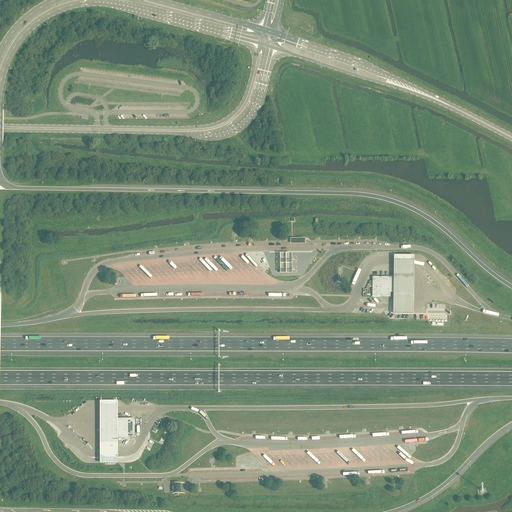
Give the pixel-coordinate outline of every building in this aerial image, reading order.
[(293,253),(281,253),(281,273),(293,273),(293,253)] [(415,255),(395,255),(394,314),(414,315),(415,255)] [(395,292),(395,277),(373,277),(373,296),(380,297),(390,297),(390,292),(395,292)] [(100,404),(100,466),(118,466),(118,404),(100,404)] [(134,439),(134,419),(117,419),(117,439),(134,439)] [(407,456),(408,454),(399,445),(394,449),(401,456),(404,454),(407,456)] [(352,461),(353,459),(344,450),(342,452),(352,461)] [(262,451),(257,456),(266,465),(269,462),(266,459),(268,457),(262,451)]
